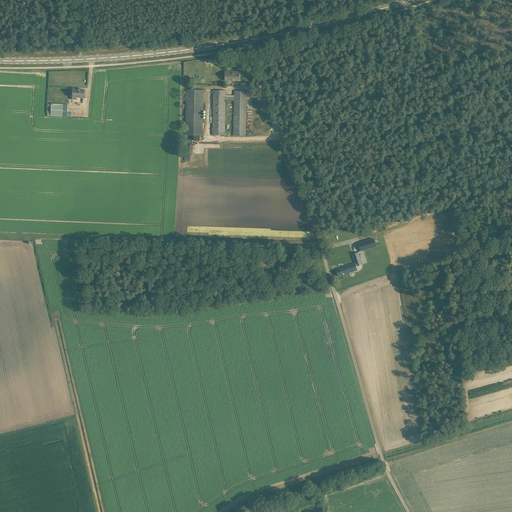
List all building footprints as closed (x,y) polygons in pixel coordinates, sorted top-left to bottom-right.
[(226,71),(225,80),(240,80),(241,71),(226,71)] [(76,97),(83,97),(83,89),(72,89),(72,97),(72,99),(76,99),(76,97)] [(204,90),(186,90),(185,135),(203,135),(204,90)] [(225,101),(225,96),(226,90),(214,90),(213,135),(225,135),(225,101)] [(234,95),(234,101),(234,135),(246,136),(247,91),(235,90),(234,95)] [(50,116),(61,117),(62,117),(62,116),(63,104),(59,104),(59,103),(51,103),(51,104),(51,105),(50,112),(50,115),(50,116)] [(193,144),(185,144),(185,161),(193,161),(193,144)] [(358,243),(361,251),(376,246),(373,238),(358,243)] [(355,263),(343,267),(336,269),(338,276),(358,270),(355,263)]
